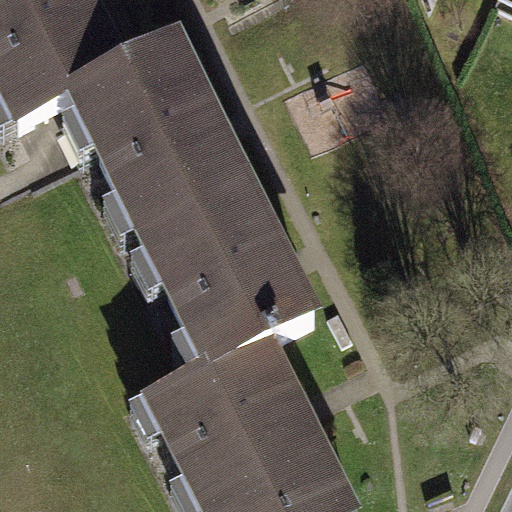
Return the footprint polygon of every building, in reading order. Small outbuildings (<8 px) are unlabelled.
[(82,0),(2,0),(3,1),(0,2),(0,97),(2,102),(20,137),(72,111),(71,109),(124,82),(115,64),(82,0)] [(511,0),(502,0),(496,13),(511,20),(511,0)] [(141,247),(151,267),(204,240),(193,219),(245,192),(217,136),(176,56),(124,82),(71,109),(72,111),(82,131),(100,166),(123,211),(141,247)] [(20,137),(2,102),(0,102),(0,145),(0,147),(20,137)] [(100,166),(82,131),(64,141),(81,176),(100,166)] [(285,271),(245,192),(193,219),(204,240),(151,267),(169,301),(192,347),(209,381),(268,352),(314,328),(285,271)] [(141,247),(123,211),(104,221),(121,256),(141,247)] [(169,301),(151,267),(132,277),(149,311),(169,301)] [(209,381),(192,347),(172,357),(190,391),(209,381)] [(348,511),(301,417),(268,352),(209,381),(190,391),(151,411),(168,445),(191,491),(201,511),(348,511)] [(168,445),(151,411),(131,420),(148,454),(168,445)] [(201,511),(191,491),(171,500),(177,511),(201,511)]
